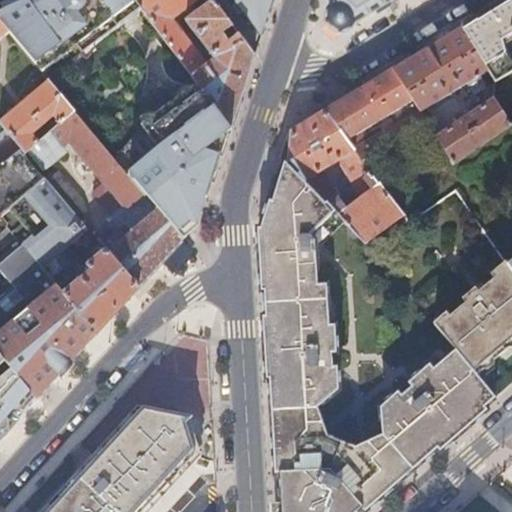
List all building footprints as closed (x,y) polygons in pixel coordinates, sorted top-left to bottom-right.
[(16,0),(0,8),(0,22),(10,35),(43,73),(75,45),(82,53),(139,3),(138,3),(142,0),(16,0)] [(142,0),(138,3),(139,3),(194,78),(231,128),(243,91),(255,55),(247,44),(214,0),(213,0),(207,5),(186,21),(212,56),(208,59),(212,63),(208,66),(172,19),(197,0),(142,0)] [(235,0),(237,3),(234,6),(240,14),(244,11),(261,35),(266,21),(272,0),(235,0)] [(390,3),(393,0),(334,0),(326,24),(340,33),(390,3)] [(462,28),(489,70),(494,78),(494,82),(511,71),(511,60),(503,47),(511,41),(511,0),(507,0),(505,1),(462,28)] [(0,42),(10,35),(0,22),(0,42)] [(393,70),(428,123),(429,124),(454,108),(454,106),(448,95),(468,83),(475,95),(486,89),(486,84),(480,76),(489,70),(462,28),(428,49),(393,70)] [(255,55),(257,48),(252,41),(247,44),(255,55)] [(11,46),(0,56),(0,114),(1,116),(41,81),(11,46)] [(362,162),(428,123),(393,70),(348,98),(324,113),(362,162)] [(231,128),(194,78),(141,123),(116,159),(184,240),(193,231),(197,226),(214,173),(227,132),(231,130),(231,128)] [(50,81),(0,121),(0,123),(11,136),(21,149),(26,154),(28,152),(39,144),(33,137),(55,119),(61,126),(76,113),(70,106),(50,81)] [(460,121),(437,136),(455,164),(511,126),(511,123),(494,95),(493,99),(471,114),(468,109),(457,116),(460,121)] [(39,144),(28,152),(41,168),(48,162),(66,150),(69,142),(102,182),(92,191),(93,196),(117,224),(113,227),(116,232),(108,238),(114,245),(107,251),(109,253),(140,289),(162,265),(184,240),(116,159),(76,113),(61,126),(39,144)] [(329,205),(330,203),(337,211),(367,246),(404,217),(362,162),(324,113),(303,125),(292,132),(288,146),(283,159),(329,205)] [(0,164),(4,162),(21,149),(11,136),(0,144),(0,164)] [(0,223),(14,213),(19,209),(41,236),(36,240),(2,267),(2,272),(15,289),(0,300),(0,354),(37,400),(52,384),(58,378),(82,351),(99,334),(66,295),(66,294),(52,278),(45,268),(64,252),(90,230),(79,217),(46,178),(38,169),(26,154),(21,149),(4,162),(0,164),(0,223)] [(329,205),(283,159),(271,199),(261,229),(265,304),(327,301),(326,287),(317,287),(313,238),(310,235),(337,211),(330,203),(329,205)] [(41,168),(38,169),(46,178),(55,170),(48,162),(41,168)] [(55,170),(46,178),(79,217),(85,212),(81,198),(56,169),(55,170)] [(19,209),(14,213),(36,240),(41,236),(19,209)] [(107,251),(105,248),(86,265),(92,272),(66,294),(66,295),(99,334),(122,308),(140,289),(109,253),(107,251)] [(72,262),(64,252),(45,268),(52,278),(72,262)] [(447,315),(435,326),(455,349),(475,373),(494,356),(498,359),(511,347),(508,343),(511,340),(511,270),(504,259),(503,257),(489,271),(492,275),(476,291),(466,302),(451,318),(447,315)] [(463,299),(466,302),(476,291),(473,288),(463,299)] [(327,301),(265,304),(271,402),(271,412),(317,409),(338,391),(336,368),(332,368),(331,355),(336,355),(335,327),(329,326),(327,301)] [(475,373),(455,349),(432,368),(428,363),(407,381),(410,385),(399,394),(396,389),(378,405),(383,435),(413,470),(443,444),(497,398),(478,376),(475,373)] [(0,441),(2,439),(25,414),(37,400),(0,354),(0,441)] [(494,356),(475,373),(478,376),(489,367),(492,368),(498,363),(498,359),(494,356)] [(139,511),(194,452),(183,416),(144,408),(48,511),(139,511)] [(317,409),(271,412),(275,474),(330,472),(364,511),(413,470),(383,435),(357,450),(327,437),(317,409)] [(330,472),(275,474),(276,511),(363,511),(364,511),(330,472)]
